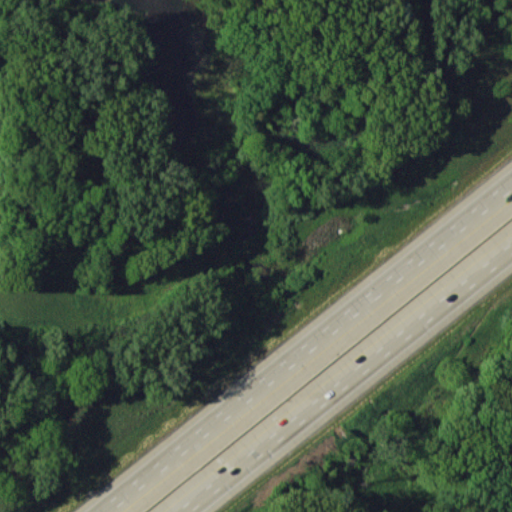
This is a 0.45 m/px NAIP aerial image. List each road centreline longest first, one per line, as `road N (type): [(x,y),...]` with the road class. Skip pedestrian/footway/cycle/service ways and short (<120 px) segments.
road 1 (motorway): [(511,182),(99,511)]
road 2 (motorway): [(182,511),(511,248)]
